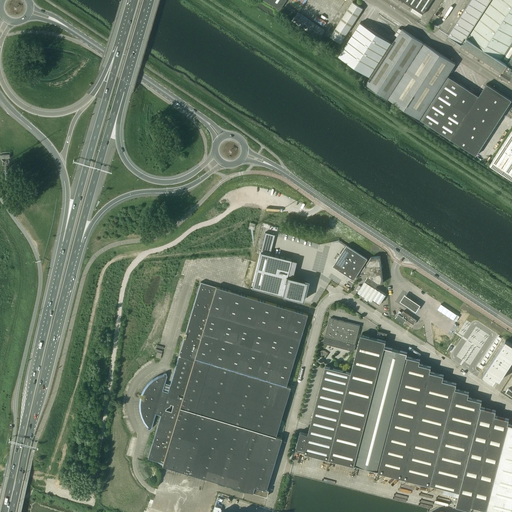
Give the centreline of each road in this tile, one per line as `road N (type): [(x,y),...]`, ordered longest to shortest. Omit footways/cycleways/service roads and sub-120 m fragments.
road 1 (track): [(325,202),(303,214),(244,201),(139,257),(124,280),(92,494),(87,504),(43,481)]
road 2 (unclassified): [(511,408),(333,297),(320,313),(269,504)]
road 3 (track): [(212,0),(511,197)]
road 4 (tertiary): [(497,315),(244,154)]
road 5 (motorway): [(66,241),(4,511)]
road 6 (motorway): [(11,511),(77,242)]
road 7 (tertiary): [(220,138),(61,24),(30,12)]
road 8 (motorway): [(120,47),(66,241)]
road 9 (motorway): [(77,242),(124,197),(191,187),(222,163)]
road 10 (motorway): [(0,95),(62,164),(66,241)]
road 11 (motorway): [(120,47),(89,98),(65,113),(26,108),(0,76)]
road 12 (tertiary): [(511,90),(372,0)]
road 13 (motorway): [(215,154),(184,178),(144,177),(120,150),(113,112)]
road 14 (motorway): [(77,242),(113,112)]
road 15 (track): [(0,491),(27,497),(102,429)]
